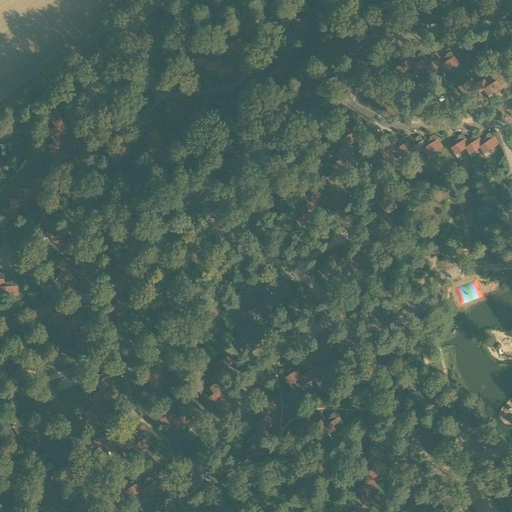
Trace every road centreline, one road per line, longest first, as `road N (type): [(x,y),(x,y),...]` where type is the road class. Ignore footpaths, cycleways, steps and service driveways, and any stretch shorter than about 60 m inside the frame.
road 1 (residential): [(141,85),(88,155),(76,185),(82,203),(146,229),(207,226)]
road 2 (residential): [(333,312),(463,511)]
road 3 (residential): [(333,312),(313,333),(271,352),(201,460),(201,475)]
road 4 (residential): [(352,101),(271,179),(207,226)]
road 5 (residential): [(229,250),(197,338),(187,345),(121,337)]
road 6 (residential): [(493,20),(408,40),(352,101)]
road 7 (track): [(131,0),(0,107)]
road 8 (residential): [(500,126),(388,127),(352,101)]
road 9 (residential): [(121,337),(93,303),(53,294),(13,261)]
road 10 (residential): [(281,267),(328,249),(373,187)]
road 11 (residential): [(117,357),(0,395)]
